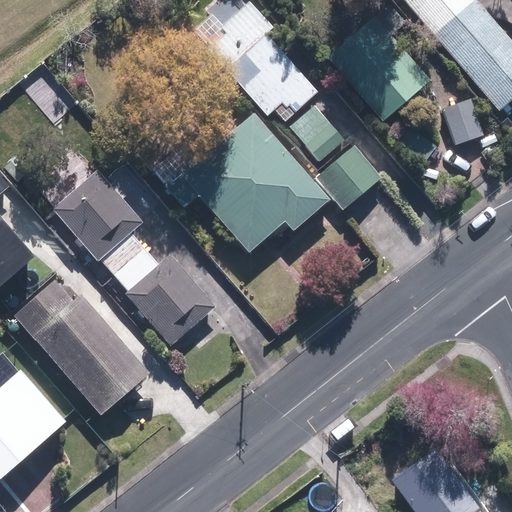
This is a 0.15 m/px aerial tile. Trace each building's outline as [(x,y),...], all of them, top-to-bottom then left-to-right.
[(241,0),(230,0),(198,29),(309,150),(348,115),(241,0)] [(511,36),(480,0),(419,0),(505,98),(511,91),(511,36)] [(380,10),(331,54),(387,115),(436,71),(380,10)] [(327,199),(256,112),(182,171),(253,258),(327,199)] [(476,114),(442,122),(448,148),(482,140),(476,114)] [(381,175),(355,147),(325,175),(351,203),(381,175)] [(107,173),(63,208),(173,343),(216,307),(107,173)] [(0,285),(36,256),(0,214),(0,193),(9,185),(0,174),(0,285)] [(69,273),(21,319),(109,411),(158,364),(69,273)] [(0,467),(4,473),(66,418),(8,352),(0,359),(0,467)] [(483,511),(437,449),(383,489),(400,511),(483,511)]
